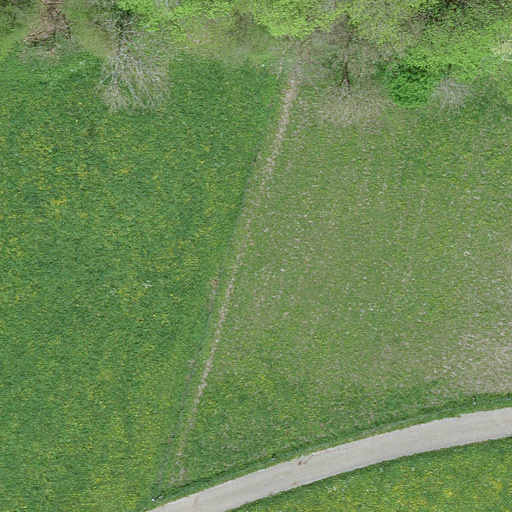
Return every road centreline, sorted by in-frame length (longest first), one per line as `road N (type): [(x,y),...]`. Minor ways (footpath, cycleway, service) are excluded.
road 1 (track): [(197,511),(357,457)]
road 2 (unclassified): [(357,457),(511,420)]
